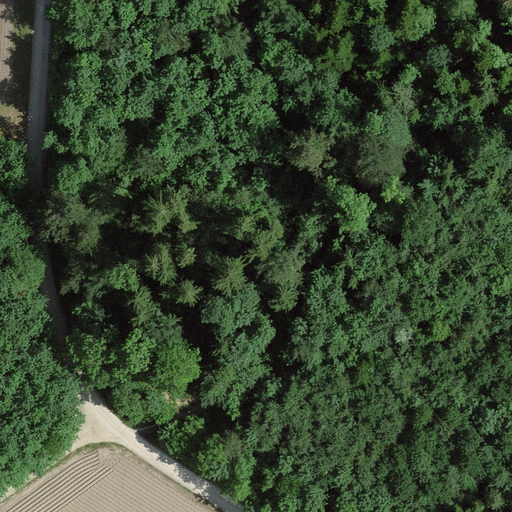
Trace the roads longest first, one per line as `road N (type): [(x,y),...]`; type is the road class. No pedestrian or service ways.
road 1 (track): [(41,0),(34,151),(40,260),(75,375),(114,429),(240,511)]
road 2 (track): [(104,419),(0,494)]
